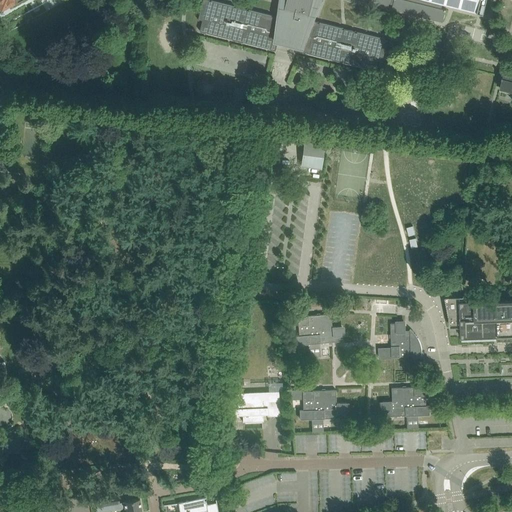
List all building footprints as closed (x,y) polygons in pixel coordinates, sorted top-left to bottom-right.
[(279,0),(277,17),(213,0),(203,0),(199,20),(200,20),(200,19),(203,20),(200,31),(276,50),(278,42),(283,44),(282,46),(295,50),(296,47),(300,48),(300,51),(376,70),(379,59),(382,60),(381,61),(383,61),(388,39),(315,21),(322,0),(361,0),(388,7),(389,3),(393,4),(392,8),(392,9),(443,22),(447,9),(441,8),(443,3),(484,14),(487,0),(279,0)] [(511,73),(504,71),(500,88),(511,91),(511,93),(511,92),(511,73)] [(3,113),(1,128),(9,129),(10,113),(3,113)] [(265,134),(262,156),(275,158),(278,136),(265,134)] [(304,141),(301,166),(321,169),(324,143),(304,141)] [(477,160),(478,152),(470,150),(468,158),(477,160)] [(511,298),(460,301),(460,304),(461,327),(461,337),(497,336),(497,340),(497,341),(511,340),(511,298)] [(329,342),(332,342),(343,341),(341,326),(332,327),(331,321),(331,314),(320,315),(317,315),(308,316),(308,315),(307,315),(307,316),(298,317),(298,316),(285,317),(285,324),(298,323),(298,324),(299,335),(295,336),(295,338),(296,338),(296,345),(319,343),(320,343),(329,342)] [(401,356),(411,356),(411,358),(422,358),(422,352),(422,349),(422,346),(421,344),(420,341),(419,339),(417,336),(416,334),(414,332),(412,330),(410,329),(410,330),(409,330),(406,331),(406,330),(405,330),(405,323),(391,323),(391,334),(391,337),(391,346),(391,347),(392,347),(392,348),(379,348),(380,358),(393,358),(393,356),(400,356),(400,357),(401,356)] [(297,364),(289,364),(290,382),(298,381),(297,364)] [(414,387),(406,387),(403,387),(392,388),(392,395),(393,395),(393,401),(383,402),(383,416),(394,416),(398,415),(398,416),(406,415),(406,416),(407,415),(430,414),(430,407),(430,405),(426,405),(426,396),(426,394),(426,393),(438,393),(438,385),(425,386),(425,387),(416,387),(414,387)] [(332,418),(335,418),(346,418),(346,403),(336,403),(336,397),(336,390),(325,390),(322,390),(313,390),(312,390),(312,391),(303,391),(303,390),(291,390),(291,398),(303,398),(303,399),(302,399),(302,400),(303,400),(303,410),(299,410),(299,412),(300,412),(300,419),(323,418),(324,418),(332,418)] [(279,391),(234,393),(235,402),(237,402),(237,409),(235,409),(235,414),(242,414),(242,421),(243,421),(244,421),(262,421),(263,421),(263,413),(267,413),(267,416),(280,415),(279,391)] [(118,495),(95,498),(97,507),(116,504),(117,509),(124,508),(125,511),(141,511),(139,498),(123,501),(123,502),(120,502),(118,495)] [(188,500),(178,501),(179,511),(218,511),(216,499),(215,499),(216,502),(206,504),(206,501),(204,501),(204,498),(205,498),(205,497),(196,498),(196,500),(192,501),(192,499),(188,500)]
